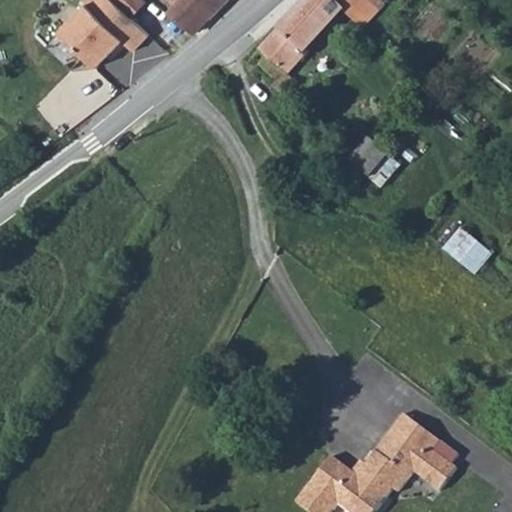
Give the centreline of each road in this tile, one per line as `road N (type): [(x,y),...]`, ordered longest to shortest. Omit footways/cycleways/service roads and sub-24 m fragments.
road 1 (unclassified): [(0,209),(173,82)]
road 2 (residential): [(173,82),(246,169),(266,266)]
road 3 (unclassified): [(173,82),(262,0)]
